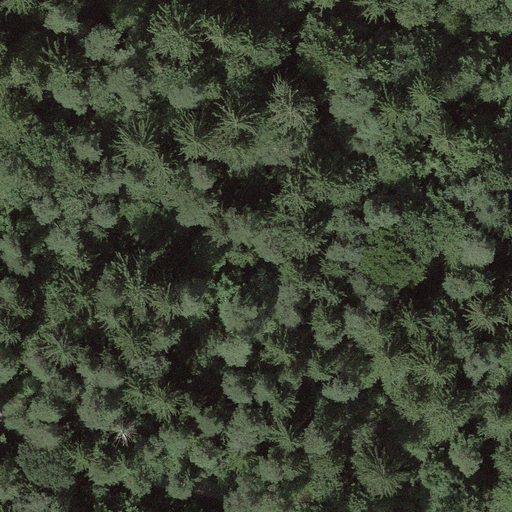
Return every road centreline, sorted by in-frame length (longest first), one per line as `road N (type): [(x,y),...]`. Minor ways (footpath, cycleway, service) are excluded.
road 1 (track): [(324,511),(84,456),(0,416)]
road 2 (track): [(511,24),(337,0)]
